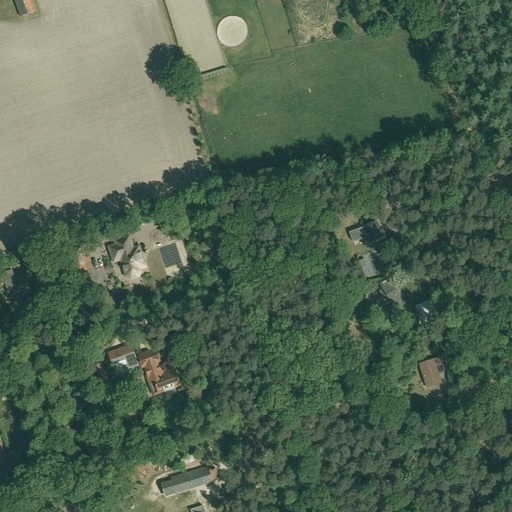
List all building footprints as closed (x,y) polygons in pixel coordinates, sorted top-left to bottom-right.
[(13,0),(20,17),(36,12),(31,0),(13,0)] [(386,206),(401,201),(397,190),(382,195),(386,206)] [(370,242),(382,237),(377,223),(365,227),(370,242)] [(114,262),(121,260),(124,262),(126,268),(125,271),(126,276),(131,279),(138,276),(141,272),(140,269),(146,267),(141,253),(133,249),(129,237),(115,242),(116,246),(110,248),(114,262)] [(88,267),(86,258),(82,246),(68,251),(75,271),(88,267)] [(10,296),(30,290),(28,284),(39,281),(36,272),(16,279),(13,272),(0,276),(0,285),(6,284),(10,296)] [(381,307),(391,301),(394,307),(402,303),(398,296),(401,294),(397,286),(393,288),(389,280),(382,284),(385,290),(375,297),(381,307)] [(420,314),(425,325),(437,320),(432,308),(420,314)] [(387,343),(402,334),(397,327),(383,335),(387,343)] [(419,349),(431,345),(429,337),(417,341),(419,349)] [(115,376),(139,368),(131,344),(107,353),(115,376)] [(426,356),(435,353),(434,347),(424,350),(426,356)] [(143,369),(145,368),(154,394),(165,391),(167,397),(176,394),(174,387),(180,385),(175,372),(167,375),(166,374),(164,372),(162,373),(158,363),(160,363),(156,351),(139,357),(143,369)] [(420,365),(426,384),(440,380),(434,361),(420,365)] [(102,364),(94,367),(99,382),(107,379),(102,364)] [(172,482),(176,494),(194,489),(190,476),(172,482)]
